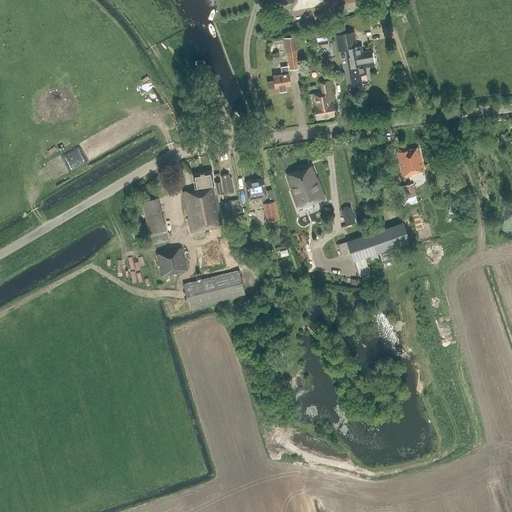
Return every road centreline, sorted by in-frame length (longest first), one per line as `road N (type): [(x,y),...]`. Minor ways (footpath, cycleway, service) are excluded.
road 1 (unclassified): [(0,254),(156,162),(263,137)]
road 2 (unclassified): [(263,137),(511,108)]
road 3 (unclassified): [(263,137),(247,53),(257,0)]
